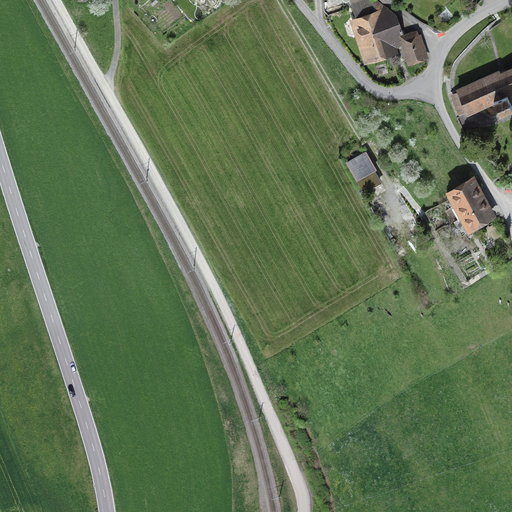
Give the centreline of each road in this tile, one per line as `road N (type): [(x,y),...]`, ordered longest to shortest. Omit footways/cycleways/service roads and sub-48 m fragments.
road 1 (unclassified): [(301,511),(298,483),(214,283),(57,0)]
road 2 (secondary): [(106,511),(60,339),(0,171)]
road 3 (track): [(280,0),(393,191)]
road 4 (residential): [(425,84),(400,94),(376,91),(297,0)]
road 5 (unclassified): [(425,84),(511,222)]
road 6 (residential): [(509,0),(455,32),(425,84)]
